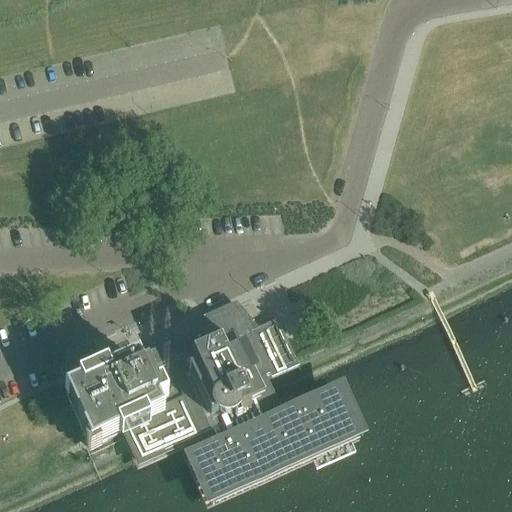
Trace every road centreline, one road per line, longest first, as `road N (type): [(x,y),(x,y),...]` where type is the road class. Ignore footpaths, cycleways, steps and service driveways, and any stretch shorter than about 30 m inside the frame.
road 1 (residential): [(247,267),(340,234),(397,20),(446,0)]
road 2 (residential): [(247,267),(0,371)]
road 3 (residential): [(0,262),(207,253)]
